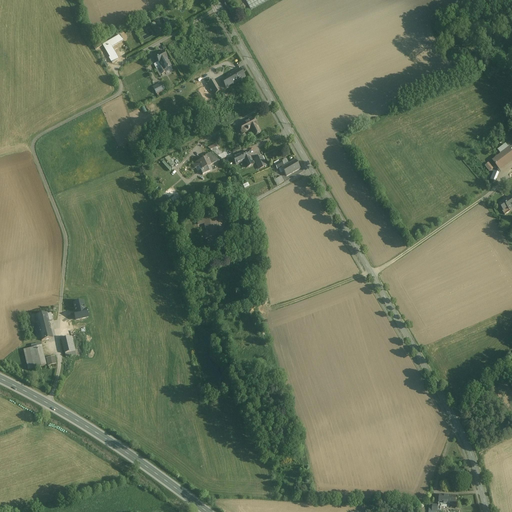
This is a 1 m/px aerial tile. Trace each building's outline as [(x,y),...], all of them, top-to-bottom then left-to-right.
[(245,0),(251,10),(269,0),(245,0)] [(120,35),(103,45),(110,58),(109,58),(112,63),(118,60),(111,48),(123,41),(120,35)] [(103,38),(92,44),(95,50),(101,46),(101,45),(105,42),(103,38)] [(167,59),(163,52),(155,57),(159,64),(161,67),(162,67),(165,73),(166,73),(164,70),(167,68),(168,69),(168,68),(171,66),(167,59)] [(240,68),(228,76),(232,84),(245,77),(240,68)] [(228,76),(221,80),(226,88),(232,84),(228,76)] [(220,91),(214,80),(208,84),(214,95),(220,91)] [(166,88),(164,84),(155,89),(157,93),(166,88)] [(256,126),(253,119),(238,127),(242,134),(242,133),(247,130),(247,131),(251,129),(254,136),(253,136),(254,137),(260,133),(256,126)] [(511,153),(509,149),(493,161),(499,169),(511,159),(511,153)] [(245,152),(233,158),(236,164),(236,165),(243,161),(247,168),(253,165),(250,158),(247,151),(245,152)] [(168,156),(164,159),(171,167),(174,164),(168,156)] [(261,156),(255,159),(259,169),(266,166),(261,156)] [(206,158),(199,161),(201,165),(203,169),(211,166),(208,161),(207,161),(206,158)] [(295,160),(282,168),(286,176),(300,169),(295,160)] [(281,161),(274,165),(277,169),(284,165),(281,161)] [(161,188),(153,170),(148,173),(156,191),(161,188)] [(494,181),(498,173),(494,171),(490,179),(494,181)] [(281,176),(274,180),(277,185),(284,182),(281,176)] [(170,199),(173,203),(179,197),(177,194),(170,199)] [(511,201),(509,197),(498,205),(502,210),(500,211),(503,215),(510,211),(509,210),(511,207),(511,201)] [(211,222),(209,217),(203,218),(202,218),(197,219),(198,221),(199,225),(203,224),(205,224),(207,232),(204,233),(206,239),(219,236),(217,227),(218,226),(217,220),(211,222)] [(70,307),(73,321),(87,318),(83,299),(72,301),(73,306),(70,307)] [(47,313),(35,316),(37,324),(34,325),(35,330),(39,329),(42,341),(53,338),(47,313)] [(71,337),(61,339),(66,357),(76,355),(71,337)] [(41,346),(23,350),(28,370),(46,366),(41,346)] [(54,357),(46,359),(48,367),(56,365),(54,357)] [(456,497),(439,495),(439,504),(438,504),(438,505),(438,506),(437,506),(436,511),(441,511),(441,507),(441,505),(447,505),(456,506),(456,497)]
